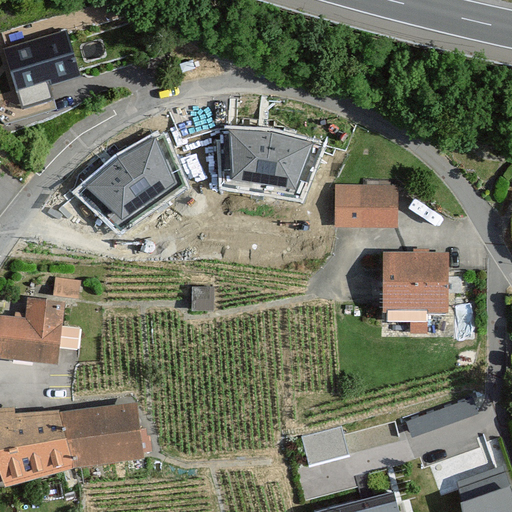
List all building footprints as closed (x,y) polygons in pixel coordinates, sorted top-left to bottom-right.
[(65,32),(9,49),(21,90),(77,74),(65,32)] [(272,132),(229,130),(232,178),(296,190),(314,144),(272,132)] [(118,156),(85,186),(121,219),(177,183),(155,137),(118,156)] [(334,187),(335,224),(391,223),(391,187),(334,187)] [(445,255),(382,255),(382,305),(385,305),(385,316),(411,317),(411,333),(424,333),(425,309),(444,310),(445,255)] [(80,282),(57,280),(56,295),(78,297),(80,282)] [(214,289),(196,290),(197,311),(215,310),(214,289)] [(30,326),(0,323),(0,355),(59,360),(63,308),(31,305),(30,326)] [(66,349),(82,350),(84,328),(67,327),(66,349)] [(414,436),(480,415),(475,398),(408,420),(414,436)] [(0,458),(8,483),(74,462),(142,455),(133,403),(62,414),(14,415),(14,409),(0,410),(0,458)] [(343,426),(302,437),(310,467),(351,456),(343,426)] [(461,480),(466,511),(511,511),(511,492),(503,467),(461,480)] [(398,511),(393,490),(315,510),(315,511),(398,511)]
